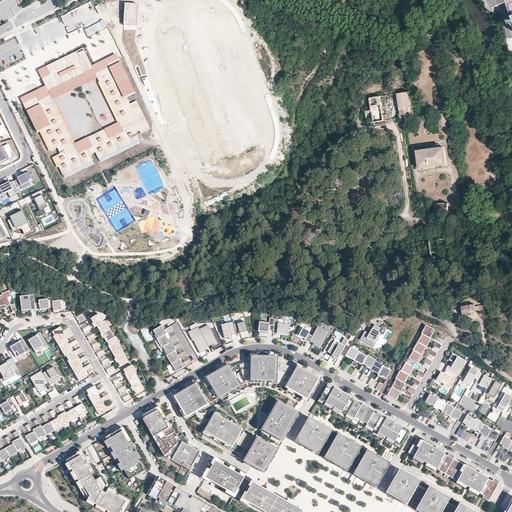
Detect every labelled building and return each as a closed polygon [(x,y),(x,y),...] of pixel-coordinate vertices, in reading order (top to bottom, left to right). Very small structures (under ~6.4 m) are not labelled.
[(479,0),(495,15),(509,10),(504,0),(479,0)] [(138,45),(139,6),(126,6),(125,38),(128,38),(128,48),(137,68),(140,67),(144,78),(149,76),(138,45)] [(438,31),(424,33),(425,39),(439,37),(438,31)] [(83,47),(46,65),(50,73),(42,77),(46,86),(48,91),(94,68),(92,65),(83,47)] [(117,53),(92,65),(94,68),(95,72),(109,65),(107,63),(119,57),(117,53)] [(111,139),(106,129),(89,137),(94,148),(96,151),(99,158),(139,139),(136,131),(140,130),(141,132),(151,128),(137,100),(130,103),(127,96),(136,92),(119,57),(107,63),(109,65),(95,72),(97,76),(120,122),(125,132),(111,139)] [(38,69),(42,77),(50,73),(46,65),(38,69)] [(94,68),(48,91),(50,94),(52,98),(97,76),(95,72),(94,68)] [(46,86),(20,98),(22,102),(36,95),(38,100),(50,94),(48,91),(46,86)] [(412,117),(408,92),(397,94),(401,119),(405,118),(412,117)] [(52,98),(50,94),(38,100),(36,95),(22,102),(36,131),(40,130),(50,150),(57,146),(60,152),(53,156),(58,166),(58,165),(63,174),(93,160),(90,154),(96,151),(94,148),(80,154),(75,144),(52,98)] [(382,111),(380,96),(369,98),(371,110),(366,111),(368,123),(388,120),(386,111),(382,111)] [(120,122),(106,129),(111,139),(125,132),(120,122)] [(89,137),(75,144),(80,154),(94,148),(89,137)] [(444,147),(415,151),(418,169),(447,165),(444,147)] [(17,179),(13,181),(17,188),(29,182),(28,180),(32,178),(29,171),(16,177),(17,179)] [(15,193),(19,191),(17,188),(13,181),(9,183),(9,182),(0,186),(0,194),(2,194),(7,191),(8,192),(11,198),(16,196),(15,193)] [(37,198),(38,200),(39,200),(40,202),(39,203),(42,209),(38,211),(41,216),(46,214),(43,209),(47,207),(39,191),(34,194),(36,198),(37,198)] [(436,204),(436,212),(448,212),(448,204),(436,204)] [(30,223),(24,211),(12,217),(13,219),(9,220),(14,231),(30,223)] [(418,243),(422,267),(429,266),(430,270),(449,268),(445,239),(418,243)] [(12,296),(9,290),(2,293),(2,295),(0,295),(0,306),(5,305),(6,307),(10,305),(13,312),(17,311),(14,304),(11,305),(8,297),(12,296)] [(29,295),(20,296),(22,310),(31,309),(31,310),(35,309),(35,302),(34,295),(29,296),(29,295)] [(48,300),(48,299),(39,300),(39,302),(35,302),(35,309),(40,309),(40,310),(49,308),(48,300)] [(53,299),(48,300),(49,308),(53,307),(54,312),(59,312),(58,309),(65,308),(64,300),(53,301),(53,299)] [(491,307),(490,300),(485,301),(485,304),(476,306),(476,304),(460,307),(460,308),(461,311),(459,312),(460,315),(471,313),(470,311),(491,307)] [(104,322),(99,314),(91,319),(95,327),(96,326),(104,322)] [(273,325),(274,318),(270,317),(269,323),(259,321),(258,330),(268,332),(269,325),(273,325)] [(284,319),(274,318),(273,325),(273,330),(277,331),(277,333),(288,335),(289,325),(283,324),(284,319)] [(110,329),(107,325),(106,326),(104,322),(96,326),(99,330),(100,329),(102,333),(109,330),(110,329)] [(233,323),(233,322),(226,324),(220,325),(222,332),(224,338),(228,337),(232,336),(232,335),(236,334),(235,331),(233,323)] [(237,322),(233,323),(235,331),(239,330),(240,333),(248,331),(245,322),(237,324),(237,322)] [(297,331),(298,332),(301,327),(310,331),(311,328),(303,324),(302,325),(301,324),(297,331)] [(365,331),(360,339),(372,346),(380,333),(379,332),(381,328),(374,324),(369,334),(365,331)] [(199,329),(208,347),(212,345),(211,343),(213,342),(213,344),(214,346),(218,344),(213,335),(214,334),(211,329),(210,329),(208,325),(199,329)] [(160,326),(153,330),(155,334),(154,335),(157,339),(158,339),(167,333),(173,330),(171,326),(163,331),(162,331),(160,326)] [(312,336),(309,341),(313,343),(313,345),(320,349),(329,332),(317,326),(312,336)] [(71,331),(69,327),(63,331),(61,332),(58,328),(52,332),(54,336),(57,340),(71,331)] [(198,327),(188,332),(193,341),(200,353),(204,351),(202,348),(204,347),(205,348),(208,347),(199,329),(198,327)] [(309,341),(312,336),(308,334),(310,331),(301,327),(298,332),(297,335),(305,339),(305,340),(309,342),(309,341)] [(430,338),(432,335),(433,335),(435,331),(428,327),(426,331),(424,330),(422,334),(430,338)] [(114,338),(109,330),(102,333),(102,334),(106,342),(107,342),(114,338)] [(74,335),(71,331),(57,340),(61,348),(68,344),(65,340),(67,339),(74,335)] [(171,342),(178,338),(176,334),(170,338),(167,333),(158,339),(161,343),(159,344),(162,347),(163,347),(169,343),(171,342)] [(381,334),(380,333),(372,346),(373,347),(381,334)] [(48,344),(42,334),(38,336),(37,334),(28,339),(36,353),(45,348),(44,347),(48,344)] [(427,343),(430,338),(422,334),(417,342),(425,346),(427,343)] [(114,338),(107,342),(109,345),(108,346),(111,350),(118,346),(116,342),(117,341),(115,337),(114,338)] [(332,355),(338,359),(349,340),(345,337),(341,343),(340,343),(339,345),(334,342),(328,351),(333,354),(332,355)] [(70,348),(78,343),(76,339),(70,343),(68,344),(61,348),(60,349),(62,352),(64,351),(66,356),(73,352),(70,348)] [(15,344),(10,347),(17,358),(29,350),(23,340),(19,342),(20,343),(15,345),(15,344)] [(175,351),(182,346),(180,342),(174,346),(172,347),(169,343),(163,347),(165,351),(167,355),(174,351),(175,351)] [(423,351),(425,346),(417,342),(415,347),(416,347),(414,351),(421,355),(424,351),(423,351)] [(118,346),(111,350),(113,354),(114,354),(117,358),(123,354),(124,354),(124,353),(122,349),(120,350),(118,346)] [(78,360),(75,356),(77,355),(83,351),(81,347),(73,352),(66,356),(69,360),(71,364),(78,360)] [(350,348),(345,356),(349,358),(350,357),(354,359),(359,352),(354,349),(354,351),(350,348)] [(185,350),(177,355),(174,351),(167,355),(172,363),(179,359),(187,354),(185,350)] [(421,355),(414,351),(410,359),(417,364),(419,359),(421,355)] [(359,352),(354,359),(362,364),(367,356),(359,352)] [(128,362),(123,354),(117,358),(116,358),(120,366),(128,362)] [(448,365),(446,369),(457,376),(466,362),(452,354),(449,360),(454,363),(451,367),(448,365)] [(88,359),(86,355),(80,359),(78,360),(71,364),(76,372),(82,368),(80,364),(88,359)] [(371,359),(367,356),(362,364),(366,366),(366,367),(370,370),(374,362),(370,360),(371,359)] [(14,373),(19,370),(12,358),(6,361),(7,362),(8,364),(6,365),(5,364),(4,362),(0,364),(0,371),(6,381),(15,376),(14,373)] [(176,372),(192,362),(190,358),(182,363),(181,363),(179,359),(172,363),(175,367),(174,368),(176,372)] [(263,381),(269,381),(270,379),(273,380),(277,381),(281,383),(285,384),(288,386),(292,389),(296,391),(300,393),(305,396),(314,380),(297,370),(293,368),(288,366),(283,364),(277,363),(275,362),(272,362),(261,361),(256,361),(252,362),(247,363),(239,365),(234,367),(230,369),(209,381),(179,399),(188,415),(194,411),(198,409),(210,401),(214,399),(222,394),(226,392),(230,390),(234,387),(239,385),(242,383),(246,382),(250,381),(251,380),(252,383),(258,381),(261,381),(261,387),(261,389),(263,389),(263,381)] [(374,362),(370,370),(374,372),(375,371),(379,373),(382,367),(383,366),(379,363),(378,365),(374,362)] [(413,367),(406,363),(403,367),(404,368),(402,372),(410,376),(412,372),(411,371),(413,367)] [(76,372),(74,373),(77,377),(78,376),(80,380),(87,376),(84,372),(93,367),(91,364),(82,368),(76,372)] [(134,374),(132,370),(133,369),(131,365),(123,370),(125,373),(124,374),(127,378),(134,374)] [(50,385),(54,383),(52,380),(54,379),(59,376),(53,367),(43,373),(50,385)] [(228,367),(208,378),(209,381),(230,369),(228,367)] [(386,379),(390,372),(382,367),(379,373),(378,374),(386,379)] [(298,368),(297,370),(314,380),(316,378),(298,368)] [(455,380),(457,376),(446,369),(444,373),(443,372),(440,376),(439,375),(436,380),(444,384),(443,386),(448,389),(453,379),(455,380)] [(469,370),(461,385),(467,388),(472,381),(475,383),(479,377),(479,376),(469,370)] [(50,385),(43,373),(41,371),(30,377),(40,395),(47,391),(45,388),(50,385)] [(407,380),(410,376),(402,372),(400,376),(399,375),(396,379),(404,384),(406,380),(407,380)] [(138,377),(136,378),(134,374),(127,378),(129,382),(130,382),(133,386),(139,382),(140,382),(140,381),(138,377)] [(482,379),(479,377),(475,383),(473,386),(477,388),(484,392),(490,382),(482,378),(482,379)] [(179,399),(209,381),(208,378),(177,396),(179,399)] [(305,396),(304,397),(304,398),(310,390),(316,378),(314,380),(305,396)] [(402,388),(404,384),(396,379),(392,387),(399,392),(402,388)] [(144,390),(139,382),(133,386),(132,387),(136,395),(140,392),(144,390)] [(490,382),(484,392),(482,396),(485,398),(486,397),(489,399),(492,401),(500,388),(490,382)] [(409,431),(327,384),(319,399),(324,402),(325,403),(332,407),(334,408),(345,414),(353,419),(366,426),(373,430),(385,437),(387,438),(394,442),(395,443),(400,446),(409,431)] [(98,394),(106,390),(104,386),(97,390),(95,391),(93,386),(87,390),(89,394),(91,398),(98,395),(98,394)] [(397,396),(399,392),(392,387),(391,388),(389,392),(390,392),(388,396),(396,400),(398,396),(397,396)] [(20,392),(10,397),(14,404),(16,408),(28,401),(23,393),(21,394),(20,392)] [(511,403),(511,396),(505,393),(496,409),(502,412),(506,405),(510,408),(511,403)] [(101,399),(100,399),(98,395),(91,398),(96,406),(102,403),(103,402),(111,398),(108,394),(101,399)] [(434,406),(438,399),(430,394),(427,399),(426,402),(434,406)] [(87,412),(82,403),(78,396),(74,398),(78,405),(79,406),(74,409),(78,415),(83,413),(84,414),(87,412)] [(7,401),(0,405),(5,414),(12,409),(11,407),(14,404),(10,397),(7,400),(7,401)] [(442,411),(446,403),(438,399),(434,406),(438,409),(442,411)] [(78,415),(74,409),(74,408),(70,400),(66,403),(70,410),(71,411),(66,413),(70,420),(78,415)] [(276,408),(279,403),(282,405),(283,403),(277,400),(273,406),(276,408)] [(109,410),(115,406),(113,402),(105,407),(102,403),(96,406),(99,411),(97,412),(100,415),(109,410)] [(245,462),(262,472),(264,470),(283,435),(296,413),(282,405),(279,403),(276,408),(274,412),(271,416),(257,440),(251,452),(250,453),(247,458),(245,462)] [(454,408),(446,403),(442,411),(450,416),(454,408)] [(70,420),(66,413),(61,405),(58,407),(61,414),(62,414),(63,416),(58,418),(62,425),(66,422),(70,420)] [(147,421),(148,423),(152,429),(151,430),(155,436),(156,436),(159,441),(163,447),(160,449),(164,456),(189,470),(199,452),(179,441),(159,406),(143,415),(145,419),(146,421),(147,421)] [(345,414),(334,408),(332,411),(343,417),(345,414)] [(462,413),(454,408),(450,416),(455,418),(458,420),(462,413)] [(57,416),(53,410),(50,412),(54,420),(50,423),(54,429),(58,427),(59,428),(63,426),(62,425),(58,418),(57,416)] [(283,435),(264,470),(266,471),(285,437),(298,415),(296,413),(283,435)] [(54,429),(50,423),(50,422),(45,414),(41,416),(45,423),(46,425),(42,427),(46,434),(54,429)] [(245,433),(245,432),(230,423),(222,419),(216,415),(215,415),(204,435),(234,452),(238,445),(245,433)] [(471,427),(475,420),(467,415),(462,423),(471,427)] [(309,417),(294,442),(299,440),(310,422),(309,417)] [(309,417),(310,422),(386,465),(390,464),(309,417)] [(41,425),(37,419),(33,421),(37,428),(38,429),(34,432),(38,439),(46,434),(42,427),(41,425)] [(479,432),(483,424),(475,420),(471,427),(479,432)] [(245,432),(247,429),(231,421),(230,423),(245,432)] [(375,484),(386,465),(310,422),(299,440),(375,484)] [(33,431),(29,424),(25,426),(30,434),(26,437),(30,443),(34,441),(35,442),(38,440),(38,439),(34,432),(33,431)] [(487,437),(491,429),(483,424),(479,432),(487,437)] [(130,441),(122,427),(120,429),(128,442),(130,441)] [(120,429),(105,438),(107,441),(111,448),(113,452),(117,459),(120,464),(124,470),(128,477),(143,468),(138,460),(133,452),(133,451),(131,453),(127,446),(133,443),(132,441),(128,443),(128,442),(120,429)] [(495,441),(499,434),(491,429),(487,437),(492,439),(495,441)] [(13,444),(17,451),(21,448),(25,446),(17,431),(13,433),(17,439),(18,441),(13,444)] [(385,437),(374,431),(372,434),(384,440),(385,437)] [(251,452),(257,440),(245,433),(238,445),(251,452)] [(8,436),(5,438),(9,446),(10,446),(5,449),(9,455),(17,451),(13,444),(12,442),(8,436)] [(508,448),(511,441),(504,436),(499,444),(503,446),(508,448)] [(422,441),(416,438),(408,453),(412,455),(414,456),(423,462),(424,460),(428,461),(426,464),(436,469),(440,471),(455,480),(466,486),(467,484),(471,486),(469,488),(479,493),(483,496),(489,499),(498,485),(492,481),(487,479),(478,473),(465,466),(453,459),(447,456),(444,454),(435,449),(432,447),(422,441)] [(1,451),(0,451),(0,458),(1,460),(5,457),(6,459),(10,457),(9,455),(5,449),(5,448),(0,440),(0,448),(1,450),(1,451)] [(303,446),(376,488),(375,484),(299,440),(294,442),(303,446)] [(133,443),(127,446),(131,453),(133,451),(136,449),(133,443)] [(82,451),(66,460),(67,463),(71,469),(73,472),(87,496),(88,498),(87,500),(94,504),(96,505),(108,511),(119,511),(122,509),(126,501),(115,495),(107,490),(105,493),(102,491),(103,488),(97,479),(95,480),(91,474),(87,467),(90,465),(82,451)] [(215,461),(205,478),(212,482),(222,465),(215,461)] [(376,488),(390,464),(386,465),(375,484),(376,488)] [(222,465),(212,482),(234,494),(237,490),(244,478),(222,465)] [(130,480),(145,471),(143,468),(128,477),(130,480)] [(455,480),(440,471),(438,474),(454,482),(455,480)] [(73,472),(70,473),(84,498),(87,496),(73,472)] [(398,476),(389,491),(408,502),(425,511),(470,511),(420,483),(401,472),(398,476)] [(425,511),(408,502),(389,491),(398,476),(395,475),(385,493),(399,501),(417,511),(425,511)] [(218,511),(159,478),(149,495),(156,500),(159,501),(166,505),(168,502),(180,509),(178,511),(218,511)] [(244,478),(237,490),(245,495),(250,486),(296,511),(301,511),(302,511),(258,486),(244,478)] [(245,495),(242,499),(264,511),(296,511),(250,486),(245,495)]
